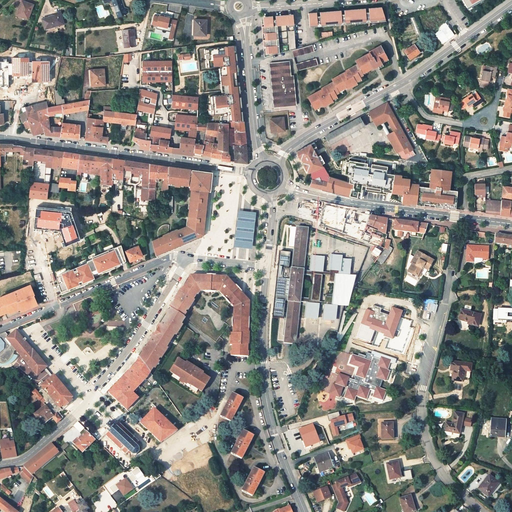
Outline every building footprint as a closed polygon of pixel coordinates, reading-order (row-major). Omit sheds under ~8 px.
[(112,0),(114,3),(113,3),(118,17),(126,14),(127,13),(127,12),(127,10),(127,9),(126,9),(124,8),(120,0),(119,0),(112,0)] [(33,5),(22,1),(17,15),(28,19),(33,5)] [(386,19),(381,7),(368,8),(369,21),(386,19)] [(366,21),(365,8),(344,10),(345,23),(366,21)] [(341,10),(320,12),(321,25),(342,23),(341,10)] [(45,29),(64,24),(60,12),(55,13),(56,15),(42,19),(45,29)] [(164,38),(174,39),(178,18),(154,14),(153,24),(158,25),(157,28),(166,30),(164,38)] [(421,28),(415,16),(411,18),(417,30),(421,28)] [(267,20),(261,21),(262,26),(261,26),(262,33),(262,39),(263,47),(264,57),(275,54),(292,50),(295,49),(293,18),(279,19),(271,20),(267,20)] [(206,36),(206,20),(194,20),(194,35),(206,36)] [(135,46),(133,30),(122,31),(124,47),(135,46)] [(419,52),(414,44),(404,51),(410,58),(415,55),(419,52)] [(233,45),(207,48),(208,52),(205,52),(206,58),(209,58),(209,66),(220,65),(220,67),(222,67),(225,93),(223,93),(223,95),(212,96),(213,105),(211,105),(212,111),(214,110),(214,115),(223,114),(227,114),(227,116),(228,121),(235,121),(244,121),(243,111),(240,111),(240,107),(242,107),(242,105),(241,96),(239,96),(238,93),(241,93),(240,85),(238,85),(237,82),(240,81),(239,75),(236,75),(235,60),(237,60),(237,53),(234,53),(233,45)] [(294,57),(314,51),(312,45),(292,50),(294,57)] [(381,62),(387,58),(380,45),(370,51),(370,52),(356,60),(357,64),(346,70),(346,71),(332,79),(333,82),(322,88),(322,89),(308,97),(314,107),(319,104),(319,106),(322,104),(323,106),(328,103),(327,102),(332,100),(332,99),(337,96),(335,94),(339,92),(338,90),(342,87),(343,89),(346,87),(347,89),(352,86),(352,85),(356,82),(361,79),(360,77),(363,74),(362,72),(366,70),(366,71),(372,67),(373,68),(378,66),(382,64),(381,62)] [(298,70),(318,65),(316,59),(296,64),(298,70)] [(172,62),(143,62),(143,81),(164,81),(164,98),(165,102),(170,107),(169,113),(172,116),(172,118),(175,123),(176,123),(177,107),(173,107),(173,95),(172,62)] [(289,62),(273,63),(277,106),(296,105),(293,76),(291,76),(289,62)] [(485,71),(483,70),(480,84),(488,85),(488,82),(488,81),(489,76),(492,77),(495,78),(498,63),(490,62),(490,64),(486,64),(486,66),(487,66),(486,71),(485,71)] [(105,85),(104,69),(90,70),(92,86),(105,85)] [(511,88),(508,88),(507,95),(508,95),(507,100),(508,100),(508,103),(506,105),(505,107),(504,107),(503,111),(505,111),(511,112),(511,109),(511,108),(511,88)] [(61,99),(59,90),(55,91),(55,94),(57,106),(62,105),(65,104),(64,99),(61,99)] [(137,109),(154,113),(157,94),(144,90),(139,90),(140,95),(137,109)] [(65,104),(62,105),(64,114),(88,109),(89,105),(89,103),(91,91),(87,91),(85,95),(85,101),(65,104)] [(55,94),(46,95),(46,102),(48,108),(57,106),(55,94)] [(472,95),(471,94),(460,101),(465,108),(468,106),(467,105),(471,103),(473,105),(475,108),(483,102),(478,94),(474,96),(472,95)] [(177,107),(176,123),(176,129),(187,130),(187,134),(189,134),(190,128),(196,128),(197,122),(197,120),(198,117),(199,97),(173,95),(173,107),(177,107)] [(435,96),(434,103),(432,112),(442,114),(443,111),(443,108),(448,109),(448,110),(452,110),(454,102),(450,102),(450,99),(440,97),(435,96)] [(48,108),(46,102),(25,107),(26,112),(21,115),(24,122),(28,118),(28,115),(37,112),(48,108)] [(403,149),(405,154),(413,150),(387,102),(369,112),(377,125),(387,120),(394,131),(389,134),(392,140),(390,141),(397,153),(403,149)] [(49,119),(63,118),(64,114),(62,105),(57,106),(48,108),(37,112),(43,132),(44,135),(60,136),(62,127),(50,127),(49,119)] [(102,131),(103,121),(121,123),(121,125),(126,125),(126,123),(135,125),(135,124),(137,115),(110,111),(110,107),(104,107),(104,111),(88,109),(87,118),(88,119),(85,139),(107,142),(108,137),(107,137),(107,133),(106,132),(102,131)] [(31,125),(33,135),(43,132),(37,112),(28,115),(28,118),(31,125)] [(285,131),(283,117),(270,119),(271,132),(285,131)] [(364,126),(360,117),(353,121),(325,136),(327,141),(325,142),(327,146),(364,126)] [(235,121),(235,131),(245,131),(244,121),(235,121)] [(196,128),(196,130),(206,131),(207,123),(197,122),(196,128)] [(79,139),(80,125),(62,123),(62,127),(60,136),(79,139)] [(206,134),(204,145),(202,154),(221,159),(222,150),(218,149),(219,144),(214,143),(214,136),(219,136),(219,135),(219,123),(207,123),(206,131),(206,134)] [(228,135),(228,124),(219,123),(219,135),(228,135)] [(150,140),(146,139),(147,125),(135,124),(135,125),(132,140),(134,141),(139,145),(140,148),(149,149),(150,140)] [(432,131),(432,126),(423,124),(422,125),(417,124),(416,131),(421,132),(421,133),(421,134),(426,135),(425,137),(425,139),(435,141),(438,141),(439,135),(436,135),(436,134),(431,132),(432,131)] [(152,125),(150,134),(160,136),(170,138),(171,129),(152,125)] [(189,140),(187,154),(193,155),(195,143),(196,130),(196,128),(190,128),(189,134),(189,140)] [(511,142),(511,129),(508,128),(508,132),(508,137),(506,137),(501,136),(500,146),(509,147),(510,143),(511,143),(511,142)] [(245,131),(235,131),(236,145),(246,145),(245,131)] [(459,143),(460,133),(451,131),(450,136),(449,138),(444,136),(443,144),(453,145),(454,144),(454,142),(459,143)] [(181,139),(180,148),(172,147),(172,143),(169,143),(169,141),(159,140),(160,136),(150,134),(150,140),(149,149),(187,154),(189,140),(181,139)] [(227,151),(228,145),(228,135),(219,135),(219,136),(219,144),(218,149),(222,150),(227,151)] [(480,139),(465,136),(463,146),(469,147),(478,149),(479,145),(483,146),(484,140),(484,138),(481,137),(480,139)] [(318,157),(314,150),(317,148),(314,142),(296,152),(300,158),(301,158),(304,163),(303,164),(308,173),(311,172),(322,166),(318,158),(318,157)] [(204,145),(195,143),(193,155),(201,156),(202,154),(204,145)] [(0,161),(5,162),(5,155),(6,151),(12,151),(20,151),(20,155),(24,155),(25,147),(16,145),(13,145),(13,144),(0,144),(0,161)] [(236,145),(234,145),(235,162),(247,163),(247,152),(247,150),(246,145),(236,145)] [(27,160),(29,160),(28,164),(27,164),(27,165),(33,166),(34,160),(35,148),(25,147),(24,155),(23,157),(23,159),(27,160)] [(34,160),(46,161),(45,167),(51,168),(51,167),(54,151),(35,148),(34,160)] [(230,156),(228,152),(227,151),(222,150),(221,159),(221,160),(230,161),(230,156)] [(57,168),(57,165),(61,166),(64,152),(54,151),(51,167),(57,168)] [(78,169),(77,176),(81,176),(81,172),(88,172),(88,174),(98,175),(99,170),(99,169),(102,169),(102,166),(95,165),(97,156),(80,154),(78,169)] [(113,158),(97,156),(95,165),(102,166),(102,169),(101,171),(101,175),(101,183),(112,184),(112,176),(113,158)] [(119,181),(123,182),(123,180),(124,160),(113,158),(112,176),(120,177),(119,181)] [(351,174),(349,183),(355,184),(354,190),(352,190),(351,195),(357,196),(358,190),(361,191),(362,183),(368,184),(368,187),(395,191),(397,174),(388,172),(389,165),(372,162),(371,165),(369,165),(370,162),(349,159),(349,160),(347,160),(344,173),(351,174)] [(131,178),(131,173),(139,173),(139,177),(142,177),(142,187),(149,188),(149,164),(124,160),(123,180),(128,180),(128,178),(131,178)] [(158,178),(164,178),(161,190),(168,191),(168,185),(168,182),(168,167),(149,164),(149,188),(148,199),(152,200),(154,200),(154,190),(156,182),(158,182),(158,178)] [(311,172),(313,180),(327,173),(326,170),(323,165),(322,166),(311,172)] [(181,169),(168,167),(168,182),(175,183),(175,185),(180,186),(180,184),(184,184),(189,185),(191,183),(193,185),(192,189),(191,197),(194,198),(193,201),(191,201),(190,209),(189,217),(192,218),(191,221),(189,220),(188,228),(186,229),(185,227),(178,231),(177,229),(164,236),(165,238),(160,240),(159,238),(152,241),(154,250),(156,255),(157,256),(179,246),(202,237),(203,233),(204,222),(201,222),(202,218),(205,219),(205,212),(206,202),(204,202),(204,199),(207,199),(207,191),(210,191),(211,178),(210,178),(211,174),(212,174),(212,173),(201,171),(181,169)] [(413,177),(397,174),(395,191),(406,192),(405,201),(457,208),(459,191),(451,190),(453,170),(432,168),(430,186),(421,185),(421,182),(413,181),(413,177)] [(70,178),(60,177),(59,184),(59,187),(68,188),(68,190),(75,190),(76,181),(70,180),(70,178)] [(346,195),(351,195),(352,190),(354,190),(355,184),(352,184),(349,183),(343,181),(339,180),(329,177),(328,182),(322,181),(321,189),(346,195)] [(315,187),(321,189),(322,181),(320,181),(321,179),(318,179),(317,181),(313,180),(311,185),(310,186),(315,187)] [(44,183),(31,182),(29,197),(37,198),(47,199),(48,192),(49,184),(44,183)] [(59,184),(49,183),(49,184),(48,192),(53,192),(57,192),(58,193),(59,187),(59,184)] [(485,184),(475,184),(475,194),(485,194),(485,186),(485,184)] [(502,197),(511,198),(511,187),(503,186),(502,197)] [(34,213),(36,213),(37,198),(29,197),(28,209),(28,212),(34,213)] [(502,201),(485,200),(485,213),(500,215),(502,201)] [(511,201),(502,200),(502,201),(500,215),(511,216),(511,204),(511,205),(511,201)] [(335,211),(325,208),(323,215),(329,217),(334,219),(334,215),(335,211)] [(360,213),(338,208),(336,216),(345,219),(345,221),(346,221),(346,223),(352,225),(352,223),(353,221),(357,223),(358,221),(360,213)] [(253,248),(256,211),(238,209),(235,246),(253,248)] [(358,221),(367,225),(370,216),(360,213),(358,221)] [(334,219),(333,226),(342,230),(345,221),(345,219),(336,216),(334,215),(334,219)] [(376,217),(370,216),(367,225),(373,227),(376,217)] [(376,217),(373,227),(379,230),(379,231),(386,234),(388,219),(382,219),(376,217)] [(395,220),(394,230),(409,233),(411,223),(395,220)] [(411,233),(424,235),(428,225),(411,223),(409,233),(411,233)] [(275,296),(272,318),(280,319),(278,341),(284,341),(284,343),(296,344),(296,340),(300,302),(308,303),(307,318),(316,319),(318,305),(326,306),(324,320),(334,321),(335,307),(338,307),(338,304),(334,304),(335,298),(325,297),(324,303),(320,302),(323,276),(329,276),(329,282),(336,283),(338,283),(339,278),(341,278),(341,275),(348,275),(349,261),(340,260),(341,257),(331,256),(329,273),(322,272),(323,258),(314,257),(312,272),(304,271),(309,228),(297,227),(294,247),(292,269),(289,268),(290,253),(279,252),(276,279),(284,279),(282,296),(275,296)] [(76,228),(63,230),(63,234),(64,241),(74,239),(78,239),(76,228)] [(511,236),(495,234),(494,243),(507,245),(511,245),(511,236)] [(389,246),(391,241),(386,240),(384,248),(376,260),(382,264),(391,252),(388,250),(389,246)] [(121,245),(87,259),(88,262),(93,274),(101,271),(102,273),(114,267),(114,266),(119,263),(126,261),(121,245)] [(142,256),(138,246),(131,249),(129,245),(124,247),(125,248),(123,249),(124,252),(126,251),(127,253),(130,261),(142,256)] [(484,246),(467,246),(466,261),(473,262),(473,257),(483,258),(488,258),(489,248),(484,248),(484,246)] [(434,261),(417,252),(410,264),(412,265),(408,272),(419,278),(422,274),(420,272),(423,267),(428,270),(434,261)] [(62,282),(58,283),(62,294),(70,290),(70,289),(76,286),(76,288),(88,283),(87,281),(95,278),(94,276),(93,274),(88,262),(59,275),(59,276),(62,282)] [(204,293),(214,293),(214,292),(218,293),(222,296),(221,297),(228,305),(229,304),(230,306),(233,309),(233,320),(232,320),(231,320),(231,328),(233,328),(233,335),(231,335),(231,347),(232,347),(232,353),(230,354),(230,357),(247,358),(247,353),(246,353),(246,345),(247,346),(248,333),(247,333),(247,329),(248,329),(248,319),(247,319),(248,302),(233,286),(225,278),(190,277),(189,279),(188,279),(182,287),(184,288),(182,291),(180,290),(174,300),(175,301),(173,304),(172,303),(170,306),(169,308),(170,309),(182,317),(184,314),(183,313),(185,310),(186,311),(192,301),(192,300),(195,295),(196,295),(199,292),(204,292),(204,293)] [(284,279),(276,279),(275,296),(282,296),(284,279)] [(338,283),(336,283),(335,298),(334,304),(338,304),(344,305),(347,305),(347,301),(348,284),(338,283)] [(24,309),(31,306),(30,305),(36,303),(33,294),(34,293),(31,284),(0,294),(0,296),(1,299),(0,298),(0,312),(12,308),(12,310),(23,306),(24,309)] [(401,316),(403,312),(392,308),(389,316),(380,313),(382,309),(373,306),(371,312),(366,310),(361,324),(375,329),(374,331),(384,334),(384,336),(393,339),(395,333),(393,332),(396,324),(399,316),(401,316)] [(164,349),(169,340),(174,333),(176,334),(180,327),(179,326),(180,324),(183,319),(182,318),(183,317),(182,317),(170,309),(168,312),(169,312),(167,316),(166,315),(164,319),(162,322),(159,326),(160,326),(160,327),(152,338),(152,337),(149,341),(150,342),(148,345),(147,345),(145,348),(146,348),(144,351),(143,351),(139,357),(149,371),(154,364),(159,356),(161,357),(165,350),(164,349)] [(481,315),(461,310),(459,320),(468,322),(468,324),(478,326),(481,315)] [(10,361),(12,358),(13,356),(14,353),(16,351),(37,375),(47,367),(35,354),(27,344),(23,340),(23,339),(16,330),(8,337),(7,336),(8,335),(6,332),(0,334),(0,363),(1,364),(3,364),(5,364),(8,362),(10,361)] [(387,370),(391,360),(381,357),(380,359),(373,357),(374,355),(367,353),(366,356),(359,354),(358,357),(353,355),(349,364),(359,368),(354,380),(359,381),(357,385),(351,383),(349,388),(348,388),(344,398),(354,401),(356,396),(366,399),(370,390),(375,391),(373,397),(383,400),(386,391),(380,388),(383,380),(386,381),(390,371),(387,370)] [(125,384),(135,373),(136,375),(139,375),(141,373),(141,370),(144,374),(149,371),(139,357),(138,356),(133,364),(116,382),(123,389),(124,390),(128,386),(125,384)] [(178,358),(170,370),(173,372),(180,377),(180,378),(184,381),(183,382),(187,384),(188,382),(190,384),(198,389),(201,392),(209,379),(198,372),(199,371),(190,364),(189,365),(178,358)] [(466,362),(452,360),(451,367),(454,368),(453,371),(452,380),(463,382),(464,375),(465,368),(469,369),(470,362),(466,362)] [(149,371),(144,374),(147,379),(152,375),(149,371)] [(349,378),(339,374),(335,384),(343,387),(344,387),(345,387),(349,378)] [(63,417),(58,412),(61,410),(59,408),(72,397),(54,375),(36,390),(43,397),(46,401),(43,404),(45,406),(53,416),(56,414),(61,419),(63,417)] [(116,382),(104,394),(111,401),(114,398),(113,397),(119,391),(120,389),(122,391),(123,389),(116,382)] [(343,387),(333,384),(329,394),(340,397),(343,387)] [(42,398),(35,390),(32,393),(39,401),(44,407),(45,406),(43,404),(46,401),(43,397),(42,398)] [(243,398),(232,393),(220,416),(231,421),(243,398)] [(59,408),(61,410),(74,400),(72,397),(59,408)] [(31,407),(37,413),(44,407),(39,401),(31,407)] [(45,406),(44,407),(37,413),(34,415),(42,426),(52,418),(56,423),(61,419),(56,414),(53,416),(45,406)] [(339,412),(327,415),(333,437),(340,435),(338,426),(355,421),(353,413),(340,416),(339,412)] [(460,434),(464,414),(454,412),(452,424),(446,422),(444,429),(454,431),(454,433),(460,434)] [(506,421),(492,419),(490,436),(504,437),(506,421)] [(73,425),(80,432),(84,428),(77,421),(73,425)] [(139,441),(117,421),(114,424),(112,422),(111,424),(109,422),(105,426),(107,428),(106,430),(107,431),(104,434),(126,454),(127,453),(128,454),(130,454),(131,453),(132,454),(136,454),(138,451),(138,447),(137,446),(138,445),(138,443),(137,443),(139,441)] [(392,423),(381,423),(382,440),(395,439),(395,434),(393,434),(393,430),(392,430),(392,423)] [(299,432),(306,448),(319,442),(312,424),(300,429),(301,431),(299,432)] [(253,435),(243,430),(231,453),(242,459),(253,435)] [(94,440),(86,431),(78,439),(77,438),(73,443),(82,453),(94,440)] [(363,450),(360,440),(361,440),(359,436),(346,441),(348,445),(349,445),(351,449),(352,454),(363,450)] [(162,442),(156,437),(152,440),(157,446),(162,442)] [(14,441),(0,443),(0,452),(1,458),(16,455),(14,441)] [(61,452),(53,442),(23,466),(24,466),(25,468),(31,475),(41,466),(57,453),(58,455),(61,452)] [(42,468),(58,455),(57,453),(41,466),(42,468)] [(328,467),(332,466),(328,453),(314,458),(319,472),(323,470),(329,468),(328,467)] [(397,462),(386,464),(390,480),(403,477),(401,472),(400,473),(399,468),(398,468),(397,462)] [(14,472),(18,471),(17,467),(0,470),(0,479),(12,474),(14,472)] [(264,472),(253,467),(242,490),(252,496),(264,472)] [(24,470),(20,474),(29,484),(31,480),(33,476),(31,475),(25,468),(24,470)] [(336,484),(331,486),(338,503),(335,508),(343,511),(347,503),(345,498),(342,499),(340,495),(344,493),(342,488),(350,485),(350,486),(361,482),(356,474),(335,482),(336,484)] [(499,483),(489,475),(478,489),(488,497),(499,483)] [(327,487),(313,492),(317,503),(331,497),(327,487)] [(28,509),(31,498),(28,498),(30,493),(26,492),(25,497),(21,507),(26,508),(28,509)] [(410,496),(399,499),(403,511),(411,511),(417,511),(415,506),(414,506),(412,501),(410,496)] [(0,507),(6,511),(17,511),(10,506),(0,498),(0,507)] [(77,511),(86,511),(85,509),(88,508),(88,507),(89,506),(88,504),(87,505),(84,500),(83,499),(83,500),(77,504),(79,510),(77,511)] [(74,500),(68,504),(70,507),(71,511),(76,511),(77,511),(79,510),(77,504),(74,500)]
